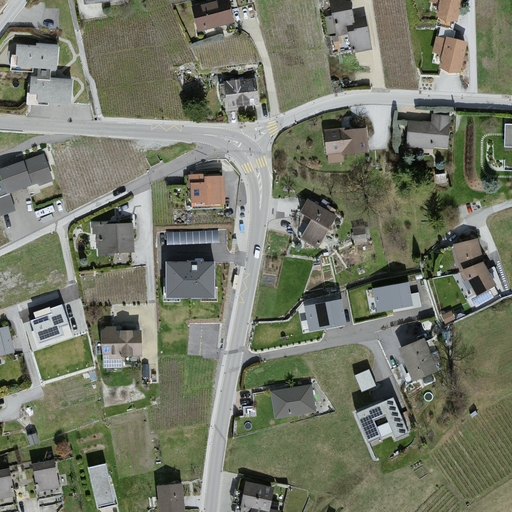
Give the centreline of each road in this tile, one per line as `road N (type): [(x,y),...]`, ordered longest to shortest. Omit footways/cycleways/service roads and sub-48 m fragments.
road 1 (tertiary): [(210,511),(258,222),(259,176),(245,148)]
road 2 (residential): [(511,99),(379,96),(312,106),(245,148)]
road 3 (residential): [(57,225),(72,288),(12,310),(36,392),(0,402)]
road 4 (tertiary): [(219,136),(0,121)]
road 5 (unclassified): [(57,225),(208,150),(219,136)]
